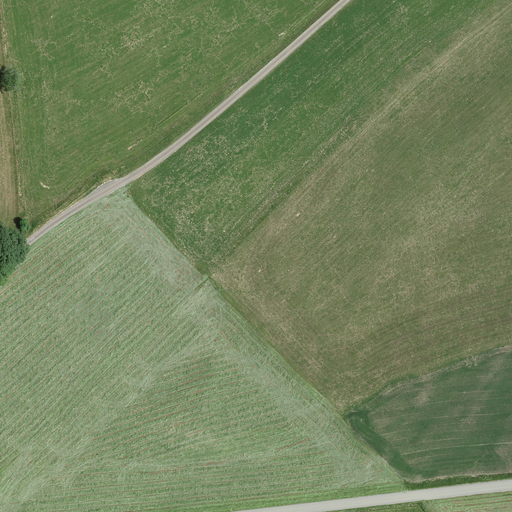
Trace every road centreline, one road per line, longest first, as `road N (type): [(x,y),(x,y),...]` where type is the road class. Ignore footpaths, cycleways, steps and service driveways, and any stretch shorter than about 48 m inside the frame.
road 1 (track): [(346,0),(232,103),(0,266)]
road 2 (tertiary): [(511,484),(276,511)]
